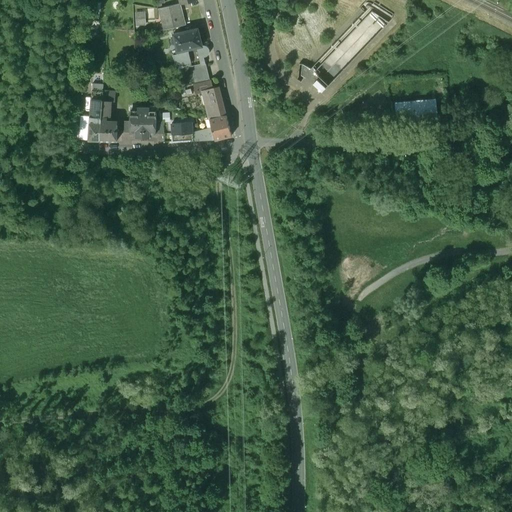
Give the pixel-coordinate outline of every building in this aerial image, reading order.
[(181,4),(164,9),(165,31),(184,26),(181,4)] [(369,7),(310,68),(328,84),(387,24),(369,7)] [(198,29),(174,34),(175,38),(172,38),(174,45),(176,44),(179,55),(174,56),(176,67),(192,63),(188,50),(197,48),(202,46),(198,29)] [(206,46),(204,46),(202,46),(197,48),(201,64),(201,65),(206,64),(205,58),(207,57),(208,55),(209,54),(210,51),(209,49),(208,48),(206,46)] [(201,64),(191,67),(195,84),(210,80),(206,64),(201,65),(201,64)] [(212,80),(194,85),(196,96),(208,93),(207,91),(214,90),(212,80)] [(214,90),(207,91),(208,93),(211,106),(207,107),(209,120),(226,116),(219,89),(214,90)] [(102,92),(92,92),(90,118),(89,118),(88,124),(89,124),(87,143),(98,143),(102,101),(102,92)] [(115,93),(102,92),(102,101),(111,102),(115,102),(115,93)] [(435,99),(395,103),(396,120),(437,116),(435,99)] [(111,102),(102,101),(98,143),(116,143),(118,122),(109,122),(111,102)] [(143,109),(136,109),(136,113),(129,113),(129,123),(129,135),(134,135),(134,139),(142,140),(143,109)] [(149,110),(143,109),(142,140),(150,140),(150,136),(155,136),(156,121),(156,114),(149,114),(149,110)] [(226,116),(209,120),(212,130),(206,131),(207,134),(209,133),(209,142),(215,141),(231,137),(226,116)] [(171,135),(170,136),(171,144),(209,142),(209,133),(207,134),(206,131),(192,135),(191,124),(171,125),(171,135)]
